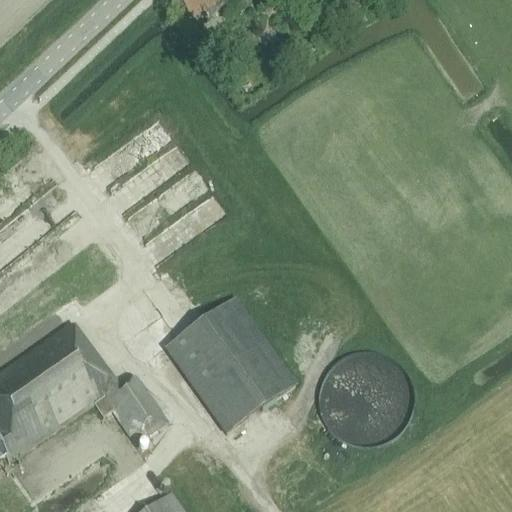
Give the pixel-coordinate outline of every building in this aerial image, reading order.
[(176,0),(174,3),(186,17),(194,25),(221,0),(176,0)] [(100,253),(39,297),(5,321),(7,323),(0,328),(0,356),(54,317),(74,303),(78,309),(118,280),(100,253)] [(297,389),(235,303),(165,353),(226,439),(297,389)] [(0,378),(0,465),(5,462),(9,468),(94,409),(103,421),(113,415),(136,447),(166,426),(133,381),(120,390),(115,384),(112,386),(71,329),(0,378)] [(181,511),(171,498),(150,511),(181,511)]
